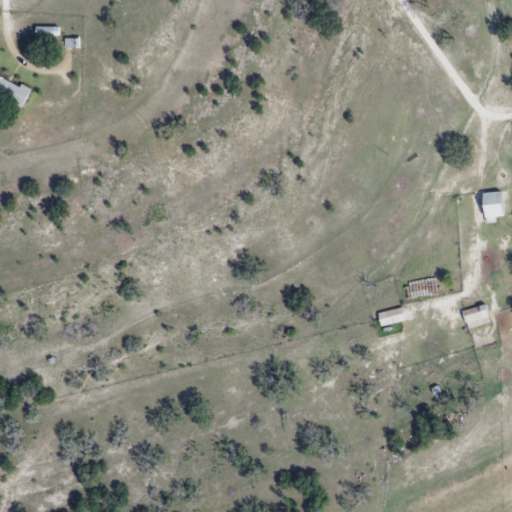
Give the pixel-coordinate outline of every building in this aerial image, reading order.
[(53,30),(37,30),(37,38),(53,39),(53,30)] [(0,98),(24,109),(32,91),(0,77),(0,98)] [(503,195),(485,195),(485,221),(503,221),(503,195)] [(468,332),(492,324),(485,306),(462,315),(468,332)] [(378,317),(382,330),(407,322),(402,309),(378,317)]
